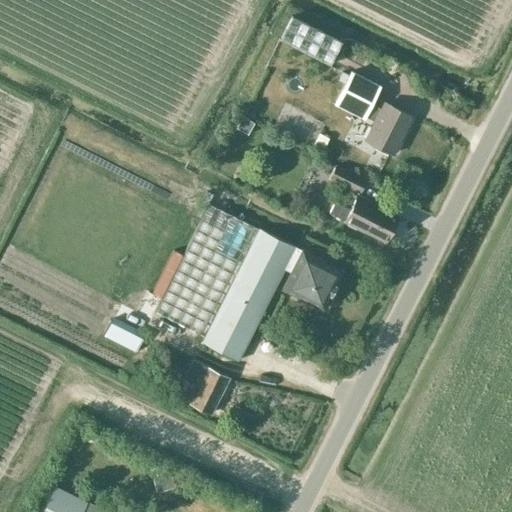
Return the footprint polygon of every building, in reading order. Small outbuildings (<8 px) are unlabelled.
[(328,65),(341,40),(291,15),(279,40),(328,65)] [(373,120),(364,139),(393,153),(412,116),(382,101),(379,107),(371,103),(380,85),(351,70),(334,103),(363,118),(365,115),(373,120)] [(334,162),(328,177),(359,193),(366,179),(334,162)] [(398,215),(356,194),(348,208),(336,202),(333,203),(329,212),(339,217),(343,219),(385,241),(398,215)] [(203,335),(258,227),(209,203),(155,310),(203,335)] [(203,335),(200,341),(237,359),(283,267),(291,271),(282,288),(322,308),(342,269),(282,241),(258,228),(203,335)] [(192,359),(174,395),(211,414),(229,377),(192,359)] [(109,511),(55,485),(41,511),(109,511)]
